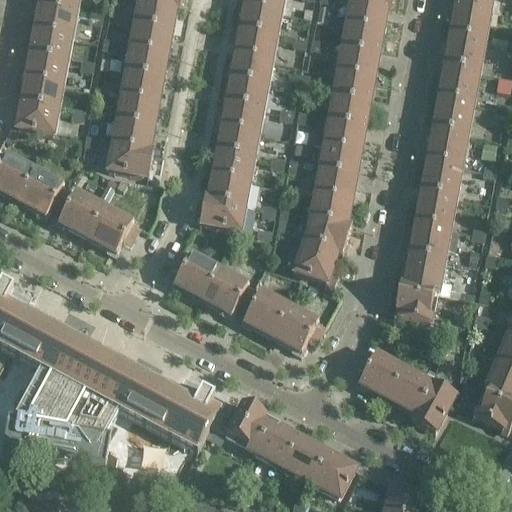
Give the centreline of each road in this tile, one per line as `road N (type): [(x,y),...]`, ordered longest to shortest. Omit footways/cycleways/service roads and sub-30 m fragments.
road 1 (residential): [(309,412),(383,272),(432,0)]
road 2 (residential): [(219,0),(197,19),(172,153),(186,191),(181,211),(130,319)]
road 3 (residential): [(487,511),(309,412)]
road 4 (residential): [(309,412),(130,319)]
road 5 (residential): [(130,319),(0,247)]
